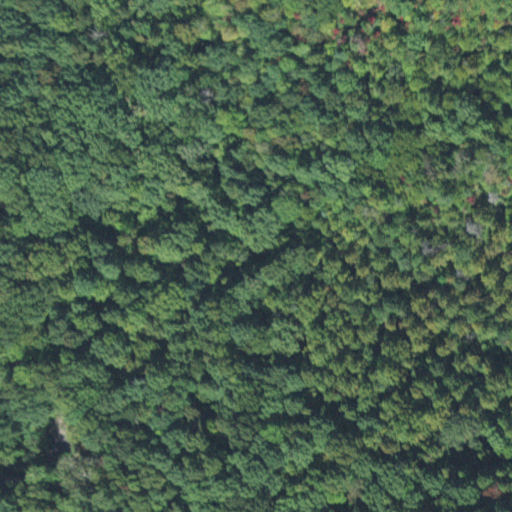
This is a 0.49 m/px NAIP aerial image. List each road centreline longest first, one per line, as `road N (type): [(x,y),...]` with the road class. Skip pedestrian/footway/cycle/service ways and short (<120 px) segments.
road 1 (residential): [(246,92),(393,70),(479,21),(499,0)]
road 2 (residential): [(79,511),(75,465),(61,448),(32,479),(0,482)]
